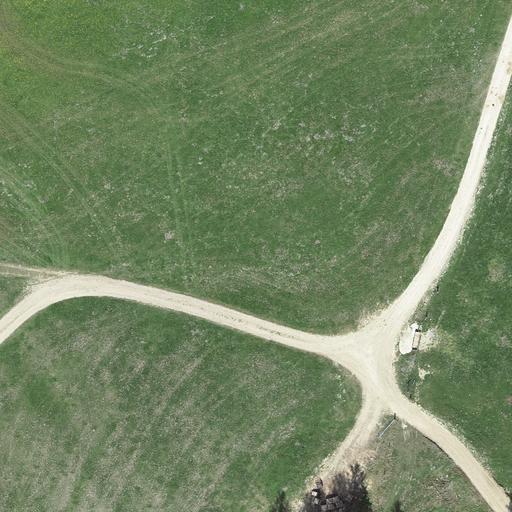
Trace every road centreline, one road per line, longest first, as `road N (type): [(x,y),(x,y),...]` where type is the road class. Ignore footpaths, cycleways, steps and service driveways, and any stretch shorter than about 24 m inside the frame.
road 1 (track): [(371,352),(144,294),(0,268)]
road 2 (track): [(511,55),(448,245),(371,352)]
road 3 (track): [(387,397),(297,511)]
road 4 (track): [(504,511),(452,441),(403,411)]
